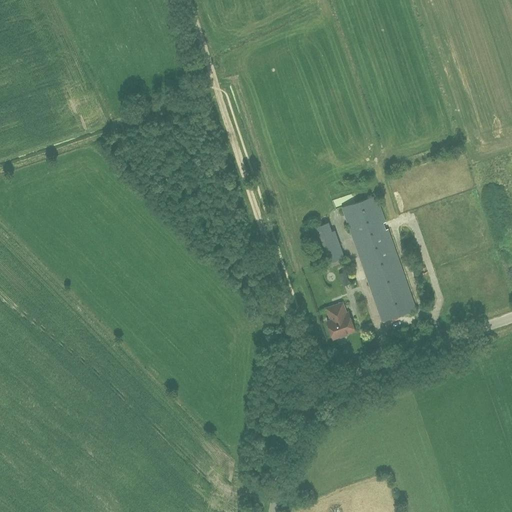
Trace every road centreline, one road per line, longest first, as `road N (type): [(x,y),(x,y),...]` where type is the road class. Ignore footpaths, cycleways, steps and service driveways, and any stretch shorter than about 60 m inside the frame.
road 1 (unclassified): [(273,511),(289,445),(330,390),(386,361),(511,318)]
road 2 (track): [(217,89),(320,399)]
